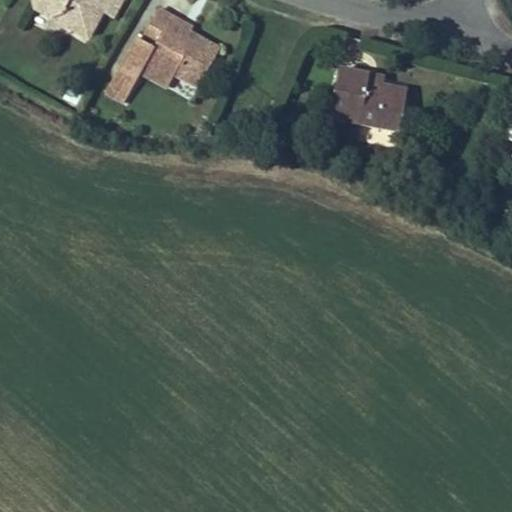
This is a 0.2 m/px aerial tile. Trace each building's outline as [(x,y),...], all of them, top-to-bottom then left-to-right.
[(105,0),(35,0),(39,10),(86,35),(94,22),(101,26),(110,9),(103,5),(105,0)] [(105,0),(103,5),(110,9),(120,14),(127,0),(105,0)] [(144,78),(153,60),(204,87),(224,50),(174,23),(177,17),(163,10),(148,39),(141,36),(124,67),(144,78)] [(93,39),(101,26),(94,22),(86,35),(93,39)] [(349,69),(343,118),(417,126),(421,86),(395,83),(380,81),(381,73),(349,69)] [(395,74),(381,73),(380,81),(395,83),(395,74)]
